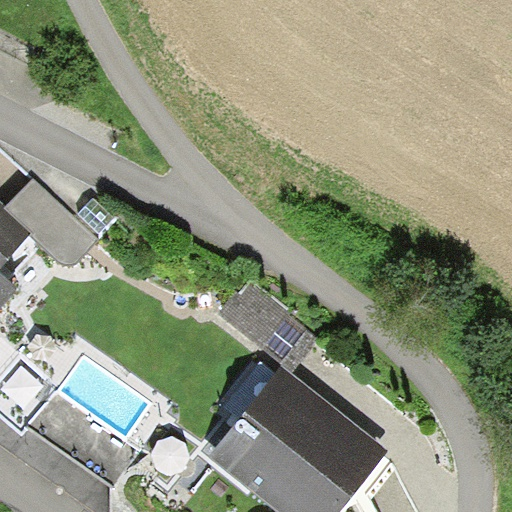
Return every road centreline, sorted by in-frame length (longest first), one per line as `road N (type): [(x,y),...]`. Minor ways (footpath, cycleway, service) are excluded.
road 1 (residential): [(0,109),(202,209),(403,343),(476,445),(471,511)]
road 2 (track): [(82,0),(155,123),(200,177),(202,209)]
